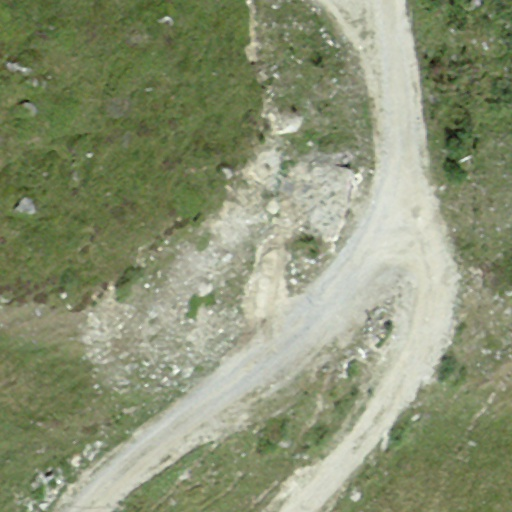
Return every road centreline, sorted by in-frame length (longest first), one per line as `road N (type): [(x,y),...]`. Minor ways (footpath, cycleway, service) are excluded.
road 1 (track): [(299,511),(420,349),(431,305),(434,267),(402,157),(382,0)]
road 2 (track): [(418,225),(355,233),(239,338),(131,412),(73,479),(60,511)]
